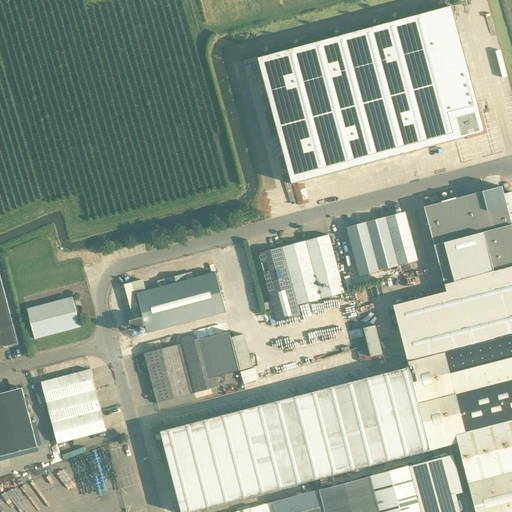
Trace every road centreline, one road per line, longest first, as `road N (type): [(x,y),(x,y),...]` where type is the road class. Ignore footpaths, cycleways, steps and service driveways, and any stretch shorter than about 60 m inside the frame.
road 1 (unclassified): [(109,344),(102,289),(123,265),(511,169)]
road 2 (unknown): [(217,241),(262,357),(326,343)]
road 3 (unclassified): [(155,511),(109,344)]
